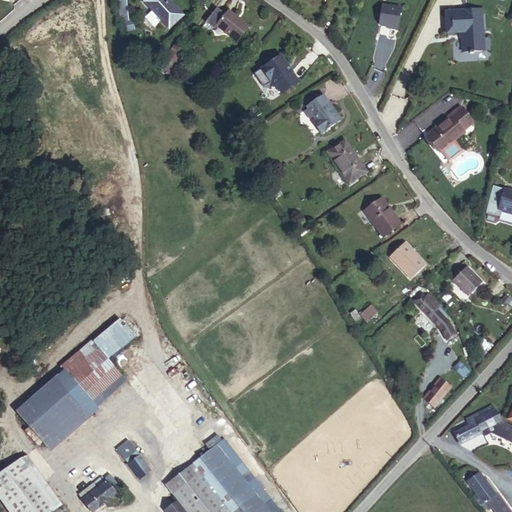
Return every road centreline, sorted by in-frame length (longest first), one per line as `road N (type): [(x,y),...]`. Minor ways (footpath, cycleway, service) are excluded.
road 1 (residential): [(511,278),(431,203),(340,59),(276,0)]
road 2 (residential): [(358,511),(511,344)]
